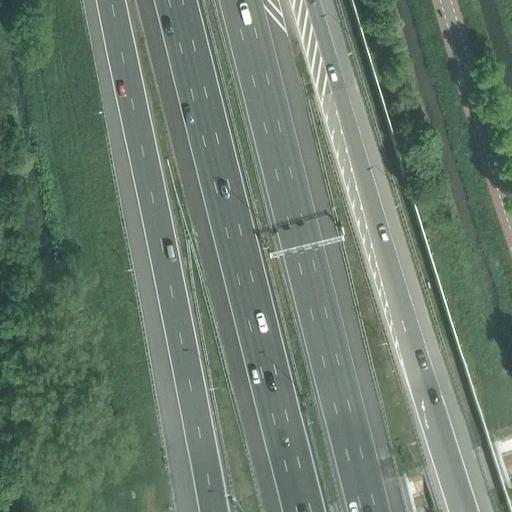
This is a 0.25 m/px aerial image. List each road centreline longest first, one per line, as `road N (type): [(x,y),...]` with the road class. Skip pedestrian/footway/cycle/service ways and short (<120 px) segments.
road 1 (motorway): [(472,511),(312,0)]
road 2 (motorway): [(370,511),(241,0)]
road 3 (motorway): [(175,0),(303,511)]
road 4 (motorway): [(111,0),(210,511)]
road 5 (unclassified): [(511,217),(447,0)]
